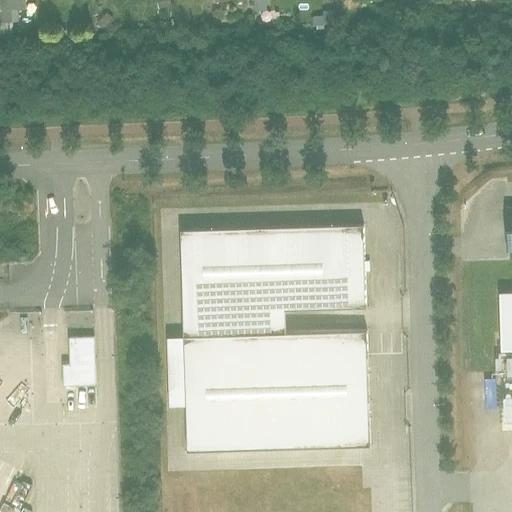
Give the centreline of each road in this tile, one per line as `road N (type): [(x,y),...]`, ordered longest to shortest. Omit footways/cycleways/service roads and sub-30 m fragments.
road 1 (residential): [(0,167),(421,146)]
road 2 (residential): [(421,146),(431,511)]
